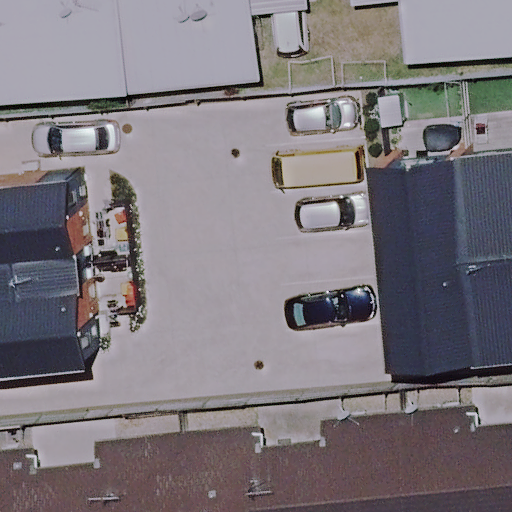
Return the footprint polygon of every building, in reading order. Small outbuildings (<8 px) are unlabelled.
[(0,0),(0,98),(270,74),(264,8),(317,3),(316,0),(0,0)] [(511,0),(362,0),(413,0),(419,58),(488,51),(511,48),(511,0)] [(511,48),(488,51),(491,239),(511,238),(511,48)] [(486,334),(473,159),(40,191),(53,367),(486,334)] [(511,511),(511,411),(0,461),(0,511),(511,511)]
